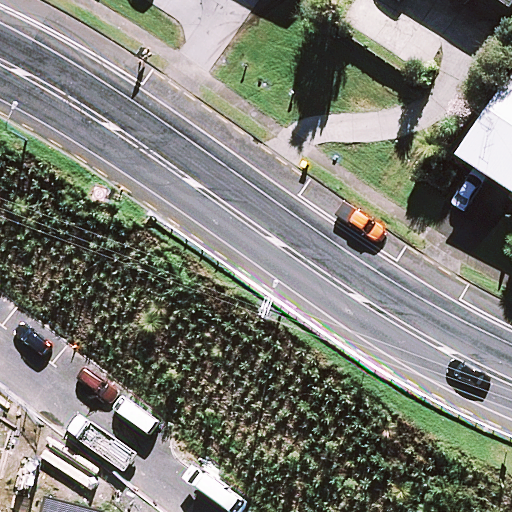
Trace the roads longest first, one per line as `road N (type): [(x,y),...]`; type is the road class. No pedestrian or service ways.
road 1 (secondary): [(511,380),(444,349),(107,121),(0,62)]
road 2 (residential): [(0,372),(169,511)]
